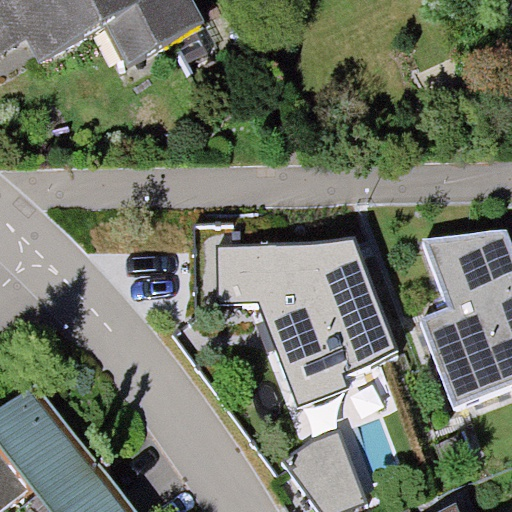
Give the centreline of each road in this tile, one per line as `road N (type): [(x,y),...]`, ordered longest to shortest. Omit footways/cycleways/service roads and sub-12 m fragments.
road 1 (residential): [(511,180),(0,198)]
road 2 (residential): [(31,252),(197,453),(228,511)]
